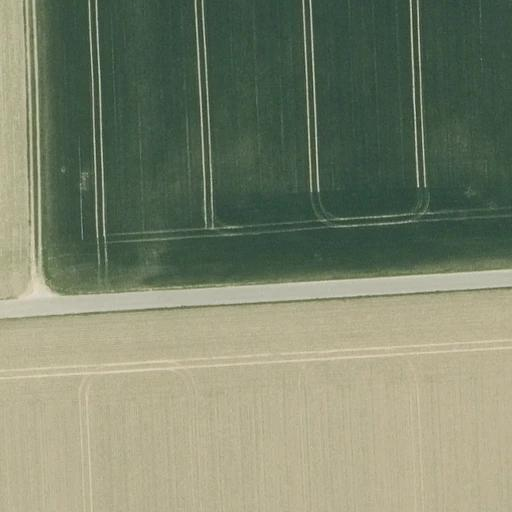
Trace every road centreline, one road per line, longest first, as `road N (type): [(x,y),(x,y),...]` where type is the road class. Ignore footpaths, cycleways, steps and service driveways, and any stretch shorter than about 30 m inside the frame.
road 1 (unclassified): [(0,308),(511,278)]
road 2 (track): [(34,0),(44,305)]
